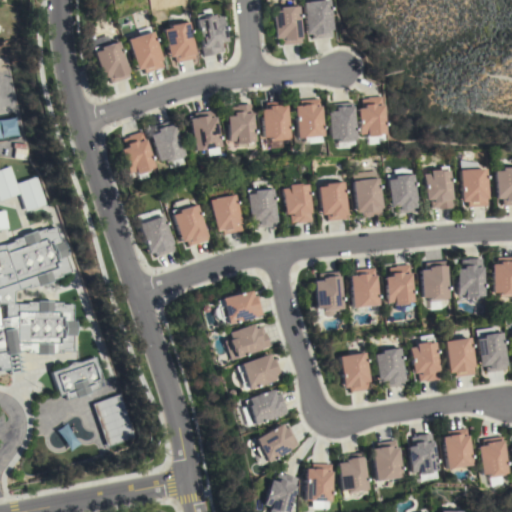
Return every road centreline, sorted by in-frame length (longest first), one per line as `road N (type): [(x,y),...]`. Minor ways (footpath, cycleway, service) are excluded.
road 1 (residential): [(193,511),(168,393),(76,123),(58,0)]
road 2 (residential): [(135,294),(233,261),(511,232)]
road 3 (residential): [(273,255),(315,411),(338,420),(505,403)]
road 4 (residential): [(76,123),(180,89),(339,70)]
road 5 (residential): [(186,478),(13,511)]
